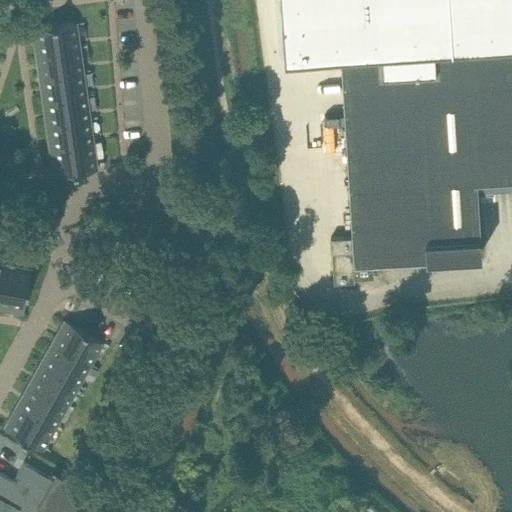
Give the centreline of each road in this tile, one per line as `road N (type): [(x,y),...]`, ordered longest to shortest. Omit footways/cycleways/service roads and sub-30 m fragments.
road 1 (residential): [(0,390),(53,283),(85,189),(159,172),(146,0)]
road 2 (track): [(121,511),(242,254)]
